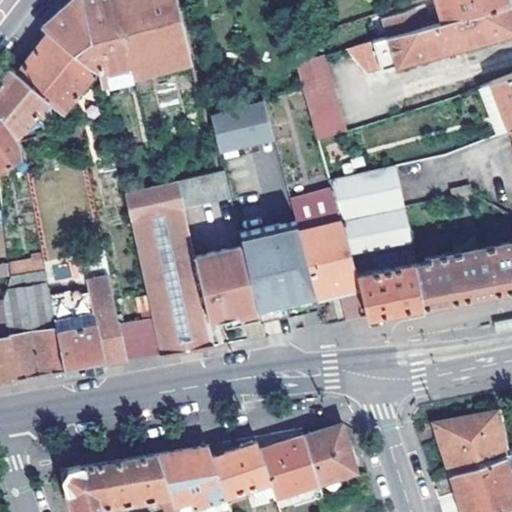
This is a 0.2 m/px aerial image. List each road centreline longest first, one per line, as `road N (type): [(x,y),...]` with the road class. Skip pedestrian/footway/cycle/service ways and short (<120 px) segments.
road 1 (unclassified): [(0,427),(364,360)]
road 2 (residential): [(364,360),(411,511)]
road 3 (unclassified): [(511,326),(364,360)]
road 4 (unknown): [(511,49),(371,99)]
